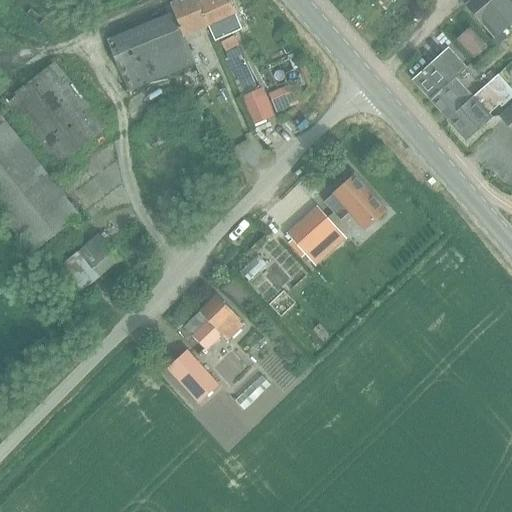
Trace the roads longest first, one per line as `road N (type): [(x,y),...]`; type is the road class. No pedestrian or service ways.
road 1 (unclassified): [(0,452),(368,81)]
road 2 (secondary): [(511,245),(368,81)]
